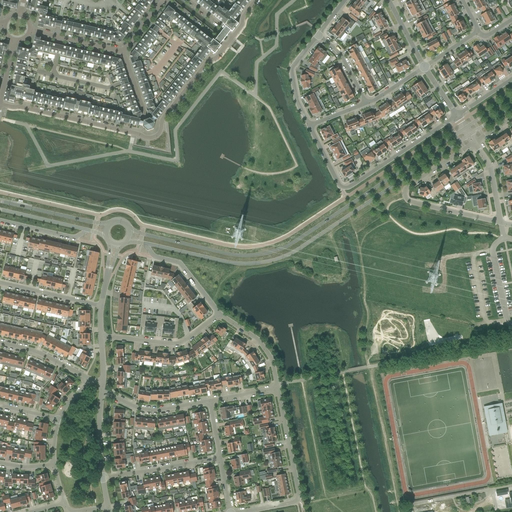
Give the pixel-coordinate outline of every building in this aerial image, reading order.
[(0,0),(0,13),(1,14),(1,13),(0,13),(1,10),(1,11),(2,9),(1,9),(2,5),(13,8),(16,9),(17,8),(17,6),(17,5),(18,3),(18,2),(17,2),(15,1),(15,0),(0,0)] [(49,27),(51,16),(46,15),(46,14),(47,14),(47,11),(48,8),(41,7),(43,2),(34,0),(31,0),(31,5),(28,4),(26,9),(29,10),(35,12),(39,18),(38,24),(38,27),(43,28),(43,25),(49,27)] [(145,10),(151,3),(147,0),(140,0),(141,0),(143,2),(140,6),(145,10)] [(208,11),(215,3),(211,0),(209,0),(204,8),(208,11)] [(243,10),(246,6),(238,0),(236,0),(234,3),(243,10)] [(353,5),(361,11),(365,6),(363,5),(366,1),(364,0),(355,0),(356,0),(356,1),(353,5)] [(408,10),(421,4),(419,0),(407,0),(408,2),(406,3),(408,7),(407,7),(408,10)] [(474,5),(476,8),(477,8),(478,10),(481,8),(482,11),(488,8),(489,7),(488,5),(489,4),(486,0),(484,0),(474,5)] [(234,21),(243,10),(234,3),(229,10),(225,8),(224,10),(220,7),(218,8),(213,15),(225,25),(224,26),(225,27),(224,29),(222,31),(221,31),(221,32),(218,36),(217,36),(217,37),(218,37),(216,39),(214,41),(213,40),(212,41),(200,32),(194,38),(194,39),(198,42),(195,45),(199,48),(193,55),(202,62),(211,51),(215,54),(221,46),(219,45),(220,44),(221,43),(223,41),(223,40),(227,36),(227,35),(229,33),(230,31),(232,32),(238,24),(234,21)] [(218,8),(220,7),(215,3),(208,11),(213,15),(218,8)] [(446,14),(448,13),(457,9),(455,6),(453,4),(450,5),(449,3),(444,6),(445,8),(444,9),(446,14)] [(425,12),(421,4),(408,10),(410,13),(411,13),(413,16),(415,15),(417,18),(422,15),(421,14),(425,12)] [(145,10),(140,6),(138,5),(135,9),(142,15),(145,10)] [(361,11),(353,5),(352,6),(351,5),(348,9),(349,9),(348,11),(351,13),(349,16),(356,22),(358,19),(358,18),(359,17),(359,15),(358,15),(361,11)] [(170,17),(174,11),(168,7),(164,13),(169,17),(170,18),(170,17)] [(137,21),(142,15),(135,9),(133,8),(130,12),(131,14),(130,16),(128,18),(126,17),(123,21),(124,23),(125,22),(131,28),(137,21)] [(482,21),(492,16),(488,8),(482,11),(484,14),(480,15),(481,18),(481,19),(482,21)] [(458,11),(457,9),(448,13),(452,21),(457,18),(456,15),(458,14),(457,12),(458,11)] [(174,12),(174,11),(170,17),(170,18),(170,22),(171,22),(173,20),(177,23),(178,23),(182,18),(181,18),(174,12)] [(374,22),(376,25),(384,21),(382,17),(383,16),(381,12),(377,14),(378,15),(376,15),(375,15),(376,14),(373,12),(368,18),(371,20),(374,22)] [(170,22),(170,18),(169,17),(164,13),(158,21),(163,25),(167,20),(169,22),(170,22)] [(66,31),(69,20),(63,19),(62,22),(59,22),(56,21),(57,17),(51,16),(49,27),(55,28),(55,26),(58,27),(61,28),(60,29),(66,31)] [(419,32),(428,27),(426,23),(429,22),(428,19),(426,16),(418,20),(420,24),(416,25),(417,28),(416,28),(418,32),(419,31),(419,32)] [(493,18),(492,16),(482,21),(483,23),(484,23),(486,25),(491,22),(492,24),(496,22),(494,18),(493,18)] [(182,17),(181,18),(182,18),(178,23),(177,23),(176,24),(181,28),(187,21),(182,17)] [(338,24),(337,25),(344,30),(347,26),(348,27),(349,26),(351,28),(355,23),(348,19),(346,22),(342,18),(340,21),(339,21),(337,23),(338,24)] [(458,21),(457,18),(452,21),(453,24),(452,24),(455,29),(465,24),(463,21),(462,21),(461,19),(458,21)] [(166,27),(163,25),(158,21),(158,20),(155,24),(155,25),(156,26),(155,26),(154,28),(152,30),(150,30),(147,34),(156,40),(159,36),(156,33),(157,33),(158,31),(160,29),(163,32),(166,27)] [(77,33),(80,23),(74,21),(71,32),(77,33)] [(191,25),(187,21),(181,28),(180,30),(184,33),(191,25)] [(385,22),(384,21),(376,25),(377,28),(373,32),(374,34),(372,35),(374,38),(381,35),(379,31),(387,27),(387,25),(388,25),(386,21),(385,22)] [(128,32),(131,28),(125,22),(124,23),(121,27),(128,32)] [(85,26),(86,24),(80,23),(77,33),(83,35),(85,26)] [(466,27),(465,24),(455,29),(458,34),(458,33),(459,34),(462,33),(461,32),(466,29),(465,27),(466,27)] [(188,36),(195,28),(191,25),(184,33),(188,36)] [(343,31),(344,30),(337,25),(335,27),(333,30),(331,29),(328,33),(333,36),(334,34),(338,38),(340,39),(344,34),(345,33),(343,31)] [(99,38),(102,28),(96,26),(95,28),(96,29),(94,37),(99,38)] [(124,37),(128,32),(121,27),(117,32),(120,33),(124,37)] [(430,30),(428,27),(419,32),(422,36),(423,36),(424,38),(427,37),(428,40),(436,35),(435,33),(433,29),(430,30)] [(107,31),(108,29),(102,28),(99,38),(105,40),(107,31)] [(194,38),(200,32),(195,28),(188,36),(193,40),(194,39),(194,38)] [(504,44),(511,40),(511,34),(508,36),(505,33),(505,32),(501,34),(502,35),(499,37),(504,44)] [(121,42),(124,37),(120,33),(117,37),(113,35),(112,35),(111,41),(118,43),(121,42)] [(156,40),(147,34),(144,38),(153,45),(156,40)] [(385,48),(396,43),(395,41),(396,41),(394,37),(393,37),(392,36),(388,38),(388,37),(386,34),(379,38),(381,41),(382,41),(383,44),(386,43),(388,47),(385,48)] [(499,37),(498,38),(497,36),(493,39),(494,40),(493,41),(495,44),(494,45),(491,47),(495,52),(498,50),(497,49),(504,44),(499,37)] [(43,53),(45,42),(40,41),(40,40),(40,39),(40,38),(38,38),(38,37),(36,37),(35,37),(35,38),(35,39),(35,40),(34,40),(33,46),(26,50),(20,48),(20,49),(18,48),(17,48),(17,49),(17,50),(17,51),(16,53),(17,53),(18,54),(19,54),(18,59),(35,63),(36,60),(37,55),(38,53),(37,53),(38,52),(43,53)] [(153,45),(144,38),(141,42),(149,49),(153,45)] [(436,40),(434,41),(433,39),(429,41),(430,43),(426,45),(430,51),(431,51),(432,52),(436,50),(435,48),(439,46),(438,45),(440,44),(438,40),(436,40)] [(49,54),(51,44),(45,42),(43,53),(49,54)] [(149,49),(141,42),(137,46),(144,52),(146,53),(149,49)] [(397,45),(396,43),(385,48),(385,49),(388,47),(390,50),(388,52),(389,55),(389,56),(390,59),(398,55),(396,51),(399,50),(399,49),(401,49),(398,45),(397,45)] [(473,48),(479,57),(487,52),(490,57),(494,54),(489,48),(486,50),(485,50),(486,49),(485,48),(484,48),(483,46),(481,43),(477,46),(477,45),(476,45),(473,47),(473,48)] [(65,58),(68,48),(59,46),(51,44),(49,54),(55,56),(55,54),(58,54),(60,55),(59,57),(65,58)] [(351,58),(361,53),(358,48),(356,44),(351,47),(352,49),(348,52),(349,55),(350,55),(351,58)] [(137,46),(134,50),(139,55),(141,56),(143,58),(147,54),(146,53),(144,52),(137,46)] [(313,56),(319,61),(321,63),(327,55),(325,54),(326,53),(319,47),(314,53),(315,55),(314,57),(313,56)] [(77,61),(79,50),(73,49),(71,59),(77,61)] [(82,62),(85,51),(79,50),(77,61),(82,62)] [(139,55),(134,50),(130,56),(130,57),(129,57),(129,58),(130,58),(132,64),(138,62),(137,58),(139,55)] [(463,51),(460,53),(467,63),(472,60),(471,58),(473,56),(470,51),(467,53),(466,50),(463,52),(463,51)] [(88,63),(87,67),(93,68),(93,65),(96,54),(90,53),(88,63)] [(355,63),(364,58),(361,53),(351,58),(352,58),(355,63)] [(467,63),(460,53),(458,54),(458,55),(456,56),(458,59),(455,61),(459,66),(460,68),(467,63)] [(100,64),(102,55),(96,54),(93,65),(99,66),(100,64)] [(199,66),(202,62),(193,55),(190,59),(199,66)] [(319,61),(313,56),(312,57),(311,56),(308,60),(309,60),(308,62),(312,65),(311,66),(309,69),(316,72),(317,69),(318,67),(318,64),(316,63),(319,61)] [(511,59),(511,57),(505,61),(504,59),(501,61),(504,67),(507,65),(509,68),(510,69),(511,67),(511,59)] [(120,60),(113,58),(111,65),(112,65),(116,66),(117,69),(117,70),(123,67),(121,61),(121,60),(120,60),(120,59),(120,60)] [(358,69),(367,64),(364,58),(355,63),(358,69)] [(34,68),(35,63),(18,59),(17,65),(32,68),(34,68)] [(195,70),(199,66),(190,59),(187,63),(195,70)] [(397,72),(398,73),(402,71),(403,71),(403,72),(405,71),(405,70),(409,68),(408,66),(409,65),(407,62),(406,62),(405,61),(402,63),(401,61),(398,63),(396,59),(389,62),(391,67),(394,65),(395,68),(394,69),(396,72),(397,72)] [(139,61),(138,62),(132,64),(134,70),(141,67),(139,61)] [(499,62),(491,67),(496,74),(495,74),(497,77),(499,76),(501,75),(501,74),(502,73),(501,70),(503,69),(499,62)] [(192,75),(195,70),(187,63),(183,68),(192,75)] [(361,75),(370,70),(367,64),(358,69),(361,75)] [(439,73),(441,75),(450,69),(446,64),(445,64),(443,66),(442,67),(438,70),(439,72),(439,73)] [(457,69),(456,68),(455,66),(450,69),(441,75),(442,78),(443,78),(445,80),(448,78),(450,81),(455,77),(452,72),(457,69)] [(125,73),(123,67),(117,70),(117,69),(115,70),(118,76),(125,73)] [(145,78),(144,78),(144,76),(143,73),(143,72),(141,67),(134,70),(136,75),(137,78),(138,80),(139,86),(147,83),(145,78)] [(328,70),(332,78),(342,73),(340,70),(339,70),(338,68),(335,69),(333,67),(328,70)] [(493,75),(495,74),(496,74),(491,67),(484,72),(491,83),(495,81),(493,79),(495,78),(493,75)] [(189,79),(192,75),(183,68),(180,72),(189,79)] [(26,72),(15,70),(14,75),(31,79),(33,74),(26,72)] [(311,78),(311,77),(313,77),(314,74),(306,70),(304,74),(305,74),(305,76),(301,76),(302,80),(300,80),(300,81),(300,84),(301,84),(301,85),(302,85),(303,89),(305,89),(308,89),(308,88),(309,88),(310,87),(310,84),(309,79),(310,79),(311,78)] [(364,81),(373,76),(370,70),(361,75),(364,81)] [(491,83),(484,72),(483,71),(475,76),(477,79),(480,84),(483,82),(485,85),(486,84),(487,86),(491,83)] [(185,83),(189,79),(180,72),(177,76),(185,83)] [(127,81),(127,79),(127,78),(125,73),(118,76),(117,76),(119,81),(120,81),(120,83),(121,86),(123,92),(131,89),(129,83),(128,84),(127,81)] [(343,75),(342,73),(332,78),(334,83),(343,78),(342,76),(343,75)] [(29,89),(31,79),(14,75),(11,91),(10,91),(7,90),(6,90),(5,94),(5,95),(4,100),(4,101),(7,102),(8,102),(14,103),(15,99),(15,97),(21,99),(32,101),(34,91),(29,89)] [(182,87),(185,83),(177,76),(173,81),(182,87)] [(366,87),(376,82),(373,76),(364,81),(366,86),(366,87)] [(344,80),(343,78),(334,83),(337,87),(347,82),(345,80),(344,80)] [(478,85),(480,84),(477,79),(470,84),(475,92),(475,91),(476,92),(478,90),(478,89),(480,88),(478,85)] [(179,92),(182,87),(173,81),(170,85),(179,92)] [(414,93),(425,86),(423,84),(422,83),(421,81),(416,84),(415,84),(413,86),(412,87),(411,88),(414,93)] [(348,84),(347,82),(337,87),(340,92),(348,87),(347,85),(348,84)] [(379,88),(376,82),(366,87),(368,89),(369,93),(369,92),(370,93),(371,92),(371,93),(374,91),(374,90),(379,88)] [(475,92),(470,84),(462,89),(465,94),(468,92),(470,95),(475,92)] [(175,96),(179,92),(170,85),(167,89),(175,96)] [(426,89),(425,86),(414,93),(417,98),(419,97),(421,100),(426,96),(424,94),(427,92),(426,90),(426,89)] [(349,90),(348,87),(340,92),(342,97),(352,92),(350,90),(349,90)] [(463,95),(465,94),(462,89),(461,87),(454,92),(454,94),(454,95),(456,97),(457,97),(461,103),(466,100),(463,95)] [(151,94),(149,88),(141,91),(143,96),(151,94)] [(307,102),(309,106),(317,102),(315,98),(318,97),(319,95),(317,92),(319,91),(317,88),(310,92),(311,95),(305,98),(305,99),(304,99),(306,103),(307,102)] [(133,94),(131,89),(123,92),(125,97),(133,94)] [(172,100),(175,96),(167,89),(163,93),(165,95),(172,100)] [(353,94),(352,92),(342,97),(345,102),(346,103),(349,101),(349,100),(354,98),(353,96),(353,94)] [(410,101),(409,99),(405,94),(403,96),(401,93),(399,95),(398,94),(396,96),(403,106),(410,101)] [(135,100),(133,94),(125,97),(126,103),(135,100)] [(153,100),(151,94),(143,96),(145,102),(151,100),(152,100),(153,100)] [(169,104),(172,100),(165,95),(162,99),(163,100),(169,104)] [(403,106),(396,96),(394,97),(394,98),(392,99),(394,102),(391,104),(396,111),(403,106)] [(88,114),(91,104),(80,101),(80,103),(77,102),(77,101),(66,98),(64,109),(74,111),(78,112),(77,112),(88,114)] [(137,105),(135,100),(126,103),(128,108),(130,107),(137,105)] [(152,115),(158,108),(159,105),(154,107),(152,100),(151,100),(145,102),(147,109),(146,109),(147,113),(149,113),(152,115)] [(163,112),(169,104),(163,100),(159,105),(158,108),(163,112)] [(317,102),(309,106),(310,109),(309,109),(312,115),(313,114),(316,113),(316,114),(321,111),(321,112),(325,110),(324,107),(322,107),(321,104),(322,104),(320,100),(317,102)] [(396,111),(391,104),(389,105),(387,103),(385,104),(384,104),(382,105),(388,114),(389,115),(396,111)] [(428,110),(429,111),(432,116),(435,114),(438,119),(443,115),(439,110),(439,108),(438,106),(437,106),(436,104),(428,110)] [(139,112),(137,105),(130,107),(133,114),(128,116),(128,117),(131,117),(140,119),(140,116),(142,115),(140,111),(139,112)] [(388,114),(382,105),(380,106),(380,107),(378,109),(379,112),(376,114),(379,119),(383,117),(388,114)] [(150,119),(147,120),(150,130),(153,129),(155,123),(154,123),(153,122),(156,119),(157,120),(163,112),(158,108),(152,115),(151,116),(153,117),(151,120),(150,119)] [(430,118),(432,116),(429,111),(422,116),(427,124),(432,120),(430,118)] [(122,115),(122,113),(117,112),(116,112),(114,120),(120,122),(122,115)] [(376,114),(373,115),(372,112),(370,113),(369,112),(366,113),(370,123),(371,126),(377,124),(375,121),(379,119),(376,114)] [(370,123),(366,113),(363,114),(364,115),(361,116),(363,119),(360,120),(362,126),(370,123)] [(131,117),(128,117),(122,115),(120,122),(129,124),(131,117)] [(427,124),(422,116),(414,121),(418,126),(420,124),(422,127),(424,126),(424,127),(427,125),(426,124),(427,124)] [(131,117),(129,124),(139,126),(139,125),(143,126),(142,127),(143,127),(147,131),(150,130),(147,120),(144,121),(143,122),(140,121),(140,120),(140,119),(131,117)] [(362,126),(360,120),(357,121),(356,118),(353,119),(353,118),(350,119),(355,130),(360,128),(359,127),(362,126)] [(355,130),(350,119),(348,120),(348,121),(345,122),(347,125),(344,126),(346,132),(349,131),(350,133),(355,131),(355,130)] [(418,126),(414,121),(413,120),(406,125),(412,134),(413,134),(416,132),(415,132),(417,130),(415,128),(418,126)] [(402,129),(399,131),(403,136),(405,134),(407,137),(408,136),(409,137),(411,135),(412,134),(406,125),(405,124),(400,127),(402,129)] [(323,129),(320,131),(325,140),(331,137),(332,141),(339,137),(337,134),(333,135),(329,126),(326,128),(325,127),(323,129)] [(400,138),(403,136),(399,131),(397,132),(396,132),(391,135),(392,136),(398,145),(402,143),(401,141),(402,140),(400,138)] [(501,137),(500,138),(507,148),(511,144),(511,138),(511,137),(509,139),(505,134),(504,135),(504,134),(500,136),(501,137)] [(398,145),(392,136),(384,141),(388,146),(390,144),(392,147),(393,146),(394,148),(398,145)] [(342,149),(340,144),(342,143),(341,141),(342,141),(340,138),(332,142),(333,145),(330,147),(329,148),(330,151),(332,151),(333,154),(342,149)] [(507,148),(500,138),(495,141),(500,150),(501,151),(507,148)] [(500,150),(495,141),(494,140),(488,143),(489,145),(493,151),(495,153),(500,150)] [(385,148),(388,146),(384,141),(382,142),(381,141),(376,144),(382,154),(383,153),(384,154),(386,152),(385,151),(387,150),(385,148)] [(382,154),(376,144),(371,147),(372,149),(369,151),(373,156),(375,154),(377,157),(379,156),(379,157),(382,155),(382,154)] [(373,156),(369,151),(367,148),(360,153),(365,161),(367,159),(369,162),(371,161),(371,162),(373,161),(373,160),(374,159),(373,156)] [(350,157),(349,154),(348,155),(347,151),(344,153),(342,149),(333,154),(335,157),(334,157),(335,160),(336,160),(337,160),(341,158),(343,161),(350,157)] [(511,164),(511,161),(511,160),(511,154),(505,159),(508,163),(505,165),(505,166),(503,166),(505,176),(510,175),(510,176),(511,175),(511,164)] [(461,161),(462,162),(467,169),(474,165),(468,157),(466,158),(466,157),(463,160),(461,161)] [(353,163),(351,159),(344,163),(346,167),(342,168),(343,171),(341,172),(345,178),(347,176),(348,178),(353,175),(351,173),(355,171),(352,168),(354,167),(353,163)] [(458,166),(456,167),(461,176),(463,179),(466,177),(464,174),(468,171),(467,169),(462,162),(457,165),(458,166)] [(461,176),(456,167),(455,168),(454,166),(451,168),(452,170),(449,172),(455,180),(461,176)] [(437,180),(438,181),(438,180),(443,188),(449,184),(447,182),(449,181),(444,175),(443,175),(442,175),(440,176),(440,177),(437,180)] [(438,180),(438,181),(434,183),(434,184),(432,186),(433,188),(431,189),(435,196),(444,190),(443,188),(438,180)] [(480,187),(480,183),(476,184),(475,182),(476,182),(474,180),(465,185),(467,188),(468,187),(470,187),(471,189),(473,189),(473,193),(481,191),(481,190),(483,190),(482,187),(480,187)] [(435,196),(431,189),(428,191),(426,187),(423,189),(420,188),(420,190),(418,189),(417,194),(419,194),(418,196),(425,197),(430,194),(432,198),(435,196)] [(454,196),(452,204),(453,204),(452,205),(453,205),(453,206),(457,207),(457,206),(458,206),(461,206),(462,204),(465,204),(467,197),(461,188),(457,190),(461,195),(460,197),(454,195),(454,196)] [(481,199),(480,195),(471,197),(472,202),(477,201),(478,210),(480,209),(480,210),(483,210),(483,209),(486,208),(484,199),(481,199)] [(17,236),(14,235),(14,234),(8,233),(6,243),(11,244),(13,237),(16,238),(17,236)] [(33,249),(35,239),(30,238),(30,239),(26,238),(26,240),(29,241),(27,248),(28,248),(33,249)] [(62,245),(57,243),(54,254),(59,256),(60,253),(62,245)] [(65,255),(67,246),(62,245),(60,253),(59,256),(60,254),(65,255)] [(139,269),(140,263),(128,260),(127,261),(126,266),(139,269)] [(156,279),(159,267),(158,267),(153,266),(151,272),(148,271),(145,283),(149,284),(150,278),(156,279)] [(161,280),(164,268),(159,267),(156,279),(161,280)] [(169,280),(173,274),(169,274),(170,270),(164,269),(164,268),(161,280),(162,280),(162,278),(169,280)] [(26,271),(20,270),(18,280),(23,281),(24,278),(27,279),(28,277),(25,276),(26,271)] [(37,279),(37,281),(40,282),(39,285),(45,286),(47,276),(48,273),(42,272),(42,275),(41,280),(37,279)] [(182,280),(178,275),(175,277),(173,274),(169,280),(174,286),(182,280)] [(62,285),(63,280),(58,278),(55,289),(61,290),(62,287),(65,288),(65,285),(62,285)] [(178,290),(186,284),(185,284),(182,280),(174,286),(178,290)] [(181,295),(189,289),(186,284),(178,290),(181,295)] [(129,296),(131,289),(121,287),(120,292),(124,293),(123,296),(129,296)] [(183,301),(192,293),(189,289),(181,295),(185,299),(183,301)] [(191,302),(196,298),(192,293),(183,301),(186,305),(185,306),(188,309),(193,305),(191,302)] [(23,308),(26,297),(20,296),(18,306),(17,309),(23,310),(23,308)] [(129,304),(130,299),(129,299),(129,296),(123,296),(123,298),(119,298),(119,304),(129,304)] [(194,315),(204,308),(200,303),(195,307),(193,305),(188,309),(190,312),(190,311),(191,312),(194,315)] [(68,316),(70,307),(64,306),(62,316),(61,319),(67,320),(67,318),(67,317),(68,316)] [(202,316),(207,313),(204,308),(194,315),(197,320),(200,318),(200,319),(203,317),(202,316)] [(150,332),(151,321),(146,320),(147,315),(142,315),(141,327),(144,327),(144,331),(150,332)] [(159,329),(160,317),(156,316),(156,321),(151,321),(150,332),(155,333),(156,329),(159,329)] [(168,334),(169,323),(164,322),(164,317),(160,317),(159,329),(162,330),(162,333),(168,334)] [(177,331),(179,319),(174,318),(174,324),(169,324),(169,323),(168,334),(173,335),(174,331),(177,331)] [(89,328),(89,322),(80,322),(78,322),(78,328),(79,328),(79,331),(86,331),(86,328),(89,328)] [(8,337),(10,326),(4,324),(1,335),(8,337)] [(14,338),(17,327),(10,326),(8,337),(14,338)] [(23,329),(17,327),(14,338),(21,340),(21,339),(23,329)] [(224,339),(228,333),(225,332),(226,330),(222,327),(220,329),(218,327),(215,332),(224,339)] [(27,340),(30,329),(23,328),(23,329),(21,339),(27,340)] [(34,342),(36,331),(30,329),(27,340),(34,342)] [(44,343),(46,337),(42,335),(43,332),(36,331),(34,342),(40,343),(41,341),(44,343)] [(86,334),(86,331),(79,331),(79,334),(78,334),(78,339),(89,339),(89,334),(86,334)] [(49,348),(54,338),(48,335),(46,337),(44,343),(43,345),(49,348)] [(214,343),(210,337),(208,339),(206,337),(204,338),(201,340),(201,341),(201,340),(207,348),(214,343)] [(55,351),(60,341),(54,338),(49,348),(55,351)] [(230,340),(227,345),(224,350),(227,352),(228,350),(233,353),(234,351),(240,342),(235,338),(233,342),(230,340)] [(201,340),(201,341),(196,344),(202,352),(207,348),(201,340)] [(60,354),(66,344),(60,341),(55,351),(60,354)] [(242,343),(240,342),(234,351),(239,355),(241,357),(246,352),(243,349),(246,345),(242,342),(242,343)] [(68,355),(71,349),(72,347),(66,344),(60,354),(66,357),(68,355)] [(202,352),(196,344),(191,348),(193,350),(190,352),(193,358),(198,356),(202,352)] [(81,353),(79,358),(78,358),(88,363),(90,358),(87,356),(89,353),(83,350),(81,353)] [(193,358),(190,352),(187,353),(187,350),(181,352),(183,362),(189,360),(193,358)] [(145,351),(139,351),(138,354),(135,353),(134,360),(135,364),(138,364),(139,361),(144,361),(145,351)] [(145,351),(144,361),(153,362),(154,356),(151,355),(151,352),(149,352),(145,351)] [(181,352),(176,353),(177,353),(175,354),(175,357),(172,357),(173,364),(178,363),(183,362),(181,352)] [(249,354),(246,352),(241,357),(243,359),(246,364),(256,357),(255,356),(255,355),(253,352),(249,354)] [(163,354),(157,353),(156,356),(154,356),(153,362),(162,364),(163,354)] [(163,353),(163,354),(162,364),(168,364),(173,364),(172,357),(169,357),(169,354),(167,354),(163,353)] [(9,366),(11,356),(5,354),(2,365),(9,366)] [(127,356),(123,356),(123,355),(116,356),(117,365),(124,364),(124,361),(127,361),(127,356)] [(15,368),(18,357),(11,356),(9,366),(15,368)] [(18,357),(15,368),(15,371),(21,372),(22,369),(25,359),(18,357)] [(88,363),(78,358),(79,358),(78,357),(75,362),(85,368),(88,363)] [(259,363),(256,357),(246,364),(250,369),(251,371),(258,369),(256,365),(259,363)] [(31,373),(35,363),(29,360),(25,370),(31,373)] [(37,376),(41,365),(35,363),(31,373),(37,376)] [(43,378),(47,368),(41,365),(37,376),(43,378)] [(54,371),(47,368),(43,378),(49,381),(54,371)] [(129,373),(130,369),(123,369),(123,372),(117,372),(117,380),(126,380),(127,373),(129,373)] [(259,372),(258,369),(251,371),(252,374),(253,380),(256,380),(256,381),(262,380),(261,379),(264,378),(263,372),(259,372)] [(241,375),(231,376),(233,386),(233,387),(237,386),(239,385),(239,382),(242,382),(241,375)] [(233,386),(231,376),(223,378),(224,385),(227,384),(227,387),(233,386)] [(67,377),(62,383),(63,384),(68,389),(74,384),(67,377)] [(221,386),(224,385),(223,378),(214,380),(215,390),(216,390),(222,389),(221,386)] [(126,389),(126,380),(117,380),(117,388),(126,389)] [(215,390),(214,380),(204,382),(205,383),(206,388),(209,388),(209,391),(211,390),(211,391),(216,390),(215,390)] [(68,389),(63,384),(62,383),(60,385),(58,383),(54,388),(52,386),(50,389),(56,393),(58,390),(57,390),(58,389),(59,390),(60,389),(65,394),(69,390),(68,389)] [(54,396),(56,393),(50,389),(48,392),(49,392),(48,394),(50,396),(48,399),(49,400),(50,400),(55,404),(56,404),(60,399),(54,396)] [(39,396),(30,394),(28,404),(33,405),(34,401),(37,402),(39,396)] [(51,410),(55,404),(50,400),(49,400),(46,406),(42,404),(43,399),(40,399),(38,405),(41,406),(41,408),(47,410),(48,408),(51,410)] [(262,409),(262,412),(272,410),(271,407),(270,399),(260,401),(261,409),(262,409)] [(498,431),(506,429),(504,418),(503,415),(501,404),(484,407),(489,432),(496,431),(497,432),(498,431)] [(240,414),(246,413),(245,406),(239,407),(236,408),(236,406),(228,407),(220,408),(222,420),(230,418),(230,415),(233,415),(233,411),(237,410),(239,410),(240,414)] [(114,410),(114,419),(117,419),(120,419),(124,419),(124,417),(124,411),(114,410)] [(273,418),(272,410),(262,412),(263,418),(253,420),(254,425),(268,422),(268,419),(273,418)] [(193,419),(193,421),(199,420),(200,420),(205,419),(204,412),(194,414),(195,418),(193,419)] [(183,415),(177,416),(179,427),(185,426),(183,415)] [(10,417),(4,416),(2,425),(1,425),(1,428),(3,428),(4,426),(7,427),(7,429),(10,430),(11,423),(8,423),(10,417)] [(179,427),(177,416),(170,417),(172,428),(179,427)] [(172,428),(170,417),(163,419),(166,430),(172,428)] [(19,432),(22,420),(16,418),(15,424),(11,423),(10,430),(13,431),(14,428),(17,429),(17,431),(19,432)] [(124,419),(120,419),(117,419),(117,422),(114,422),(113,428),(124,429),(124,419)] [(166,430),(163,419),(157,420),(159,431),(166,430)] [(27,421),(22,420),(19,432),(21,432),(22,430),(25,431),(25,430),(28,431),(30,424),(27,423),(27,421)] [(200,423),(200,420),(199,420),(193,421),(194,424),(196,424),(197,427),(194,428),(195,430),(207,427),(206,422),(200,423)] [(243,426),(242,420),(227,423),(228,426),(224,427),(226,436),(234,435),(232,428),(243,426)] [(40,423),(39,431),(47,432),(48,424),(40,423)] [(263,437),(275,435),(275,434),(274,427),(270,428),(270,427),(268,428),(268,424),(259,426),(260,430),(262,429),(262,433),(265,433),(266,436),(263,437)] [(208,433),(207,427),(195,430),(195,432),(198,432),(198,435),(196,435),(196,439),(203,437),(202,434),(208,433)] [(123,439),(124,429),(113,428),(113,435),(117,435),(117,438),(123,439)] [(45,438),(47,432),(39,431),(36,430),(35,440),(41,441),(42,438),(45,438)] [(276,434),(275,434),(275,435),(263,437),(266,437),(267,441),(264,441),(265,444),(264,444),(265,448),(274,446),(273,443),(274,443),(273,441),(277,441),(276,437),(276,434)] [(203,441),(203,437),(196,439),(197,442),(200,442),(200,445),(198,446),(198,448),(210,445),(209,440),(203,441)] [(236,445),(237,445),(240,445),(239,438),(231,440),(231,443),(227,444),(229,453),(238,452),(236,445)] [(113,444),(114,450),(124,449),(123,440),(116,440),(117,444),(113,444)] [(34,452),(37,452),(45,452),(45,446),(41,446),(41,442),(34,442),(34,452)] [(10,447),(9,454),(12,455),(11,458),(17,459),(19,449),(16,449),(16,445),(11,444),(10,447)] [(185,445),(179,446),(181,456),(187,455),(187,451),(190,451),(189,444),(185,445)] [(6,453),(9,454),(10,447),(1,446),(0,450),(0,456),(5,457),(6,453)] [(24,457),(27,457),(28,451),(19,449),(17,459),(24,460),(24,457)] [(125,459),(124,449),(114,450),(115,456),(118,456),(118,459),(119,459),(121,459),(125,459)] [(143,449),(134,451),(136,461),(139,460),(140,464),(146,463),(144,452),(143,449)] [(274,449),(263,451),(264,455),(268,454),(269,461),(280,459),(279,452),(275,453),(274,449)] [(45,460),(45,452),(37,452),(37,460),(45,460)] [(232,470),(241,468),(240,467),(244,467),(243,463),(248,462),(246,454),(238,456),(238,459),(230,460),(232,470)] [(122,461),(121,459),(119,459),(118,459),(115,459),(116,468),(125,467),(125,461),(122,461)] [(282,467),(280,459),(269,461),(269,462),(271,461),(272,465),(270,465),(270,469),(267,470),(267,473),(276,472),(276,468),(282,467)] [(203,469),(204,475),(214,473),(213,467),(203,469)] [(245,485),(244,479),(246,479),(247,478),(247,476),(251,476),(254,475),(253,470),(250,471),(239,473),(239,476),(234,477),(235,487),(245,485)] [(188,472),(182,473),(184,483),(193,481),(192,475),(189,475),(188,472)] [(215,479),(214,473),(204,475),(205,481),(206,484),(212,483),(212,480),(215,479)] [(42,483),(46,482),(49,481),(47,474),(40,476),(36,477),(37,481),(41,480),(42,483)] [(274,486),(278,485),(287,483),(285,474),(276,476),(276,478),(275,478),(276,481),(273,482),(274,486)] [(20,483),(20,475),(12,475),(12,476),(9,476),(8,479),(8,486),(13,486),(13,483),(20,483)] [(31,487),(31,480),(32,477),(28,477),(28,475),(20,475),(20,483),(26,483),(26,487),(31,487)] [(172,485),(170,475),(164,476),(166,486),(172,485)] [(160,477),(154,478),(156,488),(155,488),(156,491),(158,490),(158,488),(161,487),(161,489),(165,489),(164,482),(161,483),(160,477)] [(143,486),(140,487),(141,493),(142,493),(142,495),(145,495),(144,490),(148,490),(148,492),(150,492),(148,479),(142,480),(143,486)] [(119,483),(121,491),(130,489),(129,481),(126,482),(126,481),(119,483)] [(42,483),(39,484),(40,487),(42,493),(45,492),(51,490),(50,484),(46,485),(46,482),(42,483)] [(213,486),(212,483),(206,484),(206,488),(207,494),(217,492),(216,486),(213,486)] [(289,495),(287,483),(278,485),(280,496),(289,495)] [(131,491),(130,489),(121,491),(123,499),(128,498),(128,499),(134,498),(131,491)] [(46,495),(42,496),(44,500),(47,499),(54,497),(51,490),(45,492),(46,495)] [(249,496),(246,497),(245,491),(243,492),(243,491),(235,493),(237,504),(245,503),(245,502),(250,501),(249,496)] [(219,498),(217,492),(207,494),(208,500),(209,500),(209,503),(216,502),(216,501),(215,499),(219,498)] [(25,496),(18,499),(20,506),(28,504),(27,501),(30,500),(28,494),(25,495),(25,496)] [(20,506),(18,499),(10,501),(9,496),(5,497),(7,503),(10,502),(12,508),(20,506)] [(197,507),(200,506),(199,500),(196,501),(195,500),(192,501),(191,498),(189,498),(191,510),(197,509),(197,507)] [(184,502),(184,499),(181,500),(181,502),(178,503),(178,500),(174,501),(175,507),(179,507),(179,511),(182,511),(186,511),(184,502)] [(136,504),(135,501),(129,502),(130,505),(124,507),(125,511),(135,511),(134,505),(136,504)] [(219,501),(216,501),(216,502),(209,503),(210,509),(220,507),(219,501)]
